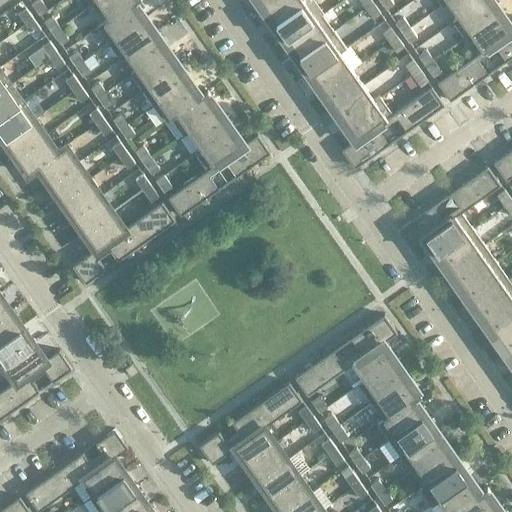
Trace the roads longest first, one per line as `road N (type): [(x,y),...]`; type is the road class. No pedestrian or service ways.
road 1 (residential): [(511,417),(363,207)]
road 2 (residential): [(363,207),(218,0)]
road 3 (residential): [(106,388),(0,235)]
road 4 (residential): [(363,207),(511,103)]
road 5 (residential): [(192,511),(106,388)]
road 6 (residential): [(0,461),(106,388)]
